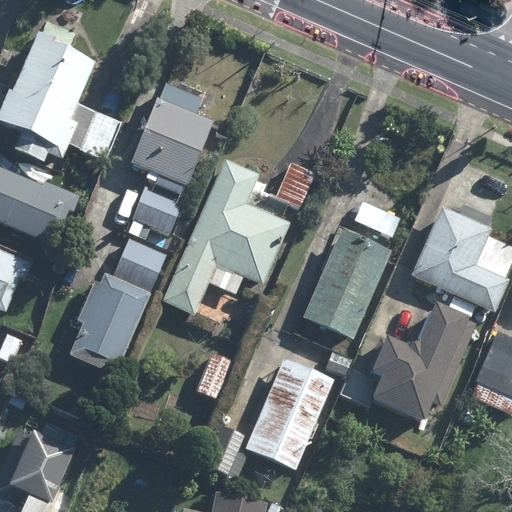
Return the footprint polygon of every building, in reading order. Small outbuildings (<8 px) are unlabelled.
[(122,126),(78,108),(95,67),(69,57),(72,52),(37,37),(12,96),(8,95),(0,114),(0,126),(21,135),(13,153),(59,172),(68,148),(106,164),(122,126)] [(202,105),(164,90),(159,104),(154,102),(129,168),(188,191),(212,130),(195,123),(202,105)] [(225,164),(161,306),(193,320),(209,286),(236,298),(243,281),(264,290),(292,227),(247,208),(260,179),(225,164)] [(0,171),(0,229),(54,251),(68,215),(74,217),(81,200),(45,185),(43,189),(0,171)] [(184,193),(157,182),(153,191),(145,188),(130,221),(169,238),(184,204),(180,202),(184,193)] [(400,220),(363,205),(354,226),(391,241),(400,220)] [(511,263),(511,251),(488,241),(492,233),(441,211),(410,282),(495,319),(510,285),(504,282),(511,263)] [(144,229),(133,224),(128,235),(139,240),(144,229)] [(392,256),(341,235),(303,322),(354,344),(392,256)] [(167,258),(128,242),(112,279),(150,296),(167,258)] [(0,314),(6,317),(21,281),(26,283),(32,267),(0,253),(0,314)] [(151,298),(105,278),(100,287),(94,284),(76,323),(83,326),(69,359),(115,380),(151,298)] [(477,327),(435,309),(418,350),(405,352),(380,341),(364,379),(380,386),(371,405),(425,428),(434,407),(441,410),(477,327)] [(511,340),(498,335),(470,400),(511,417),(511,340)] [(233,366),(212,356),(196,394),(217,403),(233,366)] [(335,385),(282,363),(244,452),(296,474),(335,385)] [(31,436),(30,440),(18,434),(0,476),(0,501),(16,509),(21,498),(27,500),(48,509),(50,510),(74,455),(31,436)] [(265,511),(267,504),(216,494),(212,511),(265,511)] [(27,500),(21,511),(46,511),(48,509),(27,500)]
